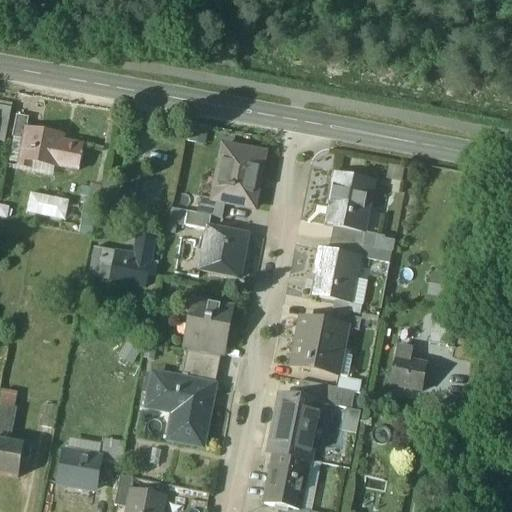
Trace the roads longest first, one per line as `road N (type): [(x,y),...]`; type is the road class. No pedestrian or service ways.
road 1 (residential): [(300,118),(223,511)]
road 2 (tertiary): [(300,118),(0,64)]
road 3 (tertiary): [(511,159),(300,118)]
